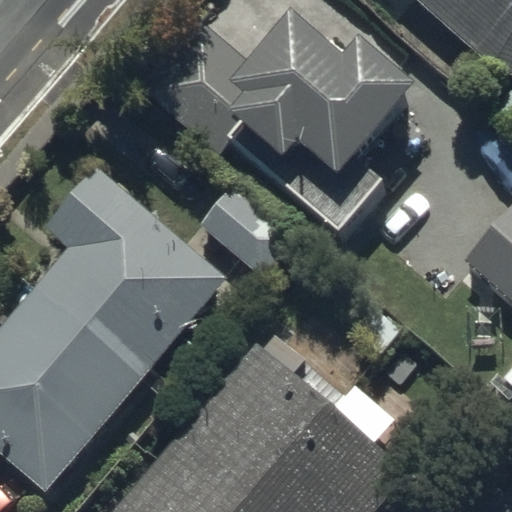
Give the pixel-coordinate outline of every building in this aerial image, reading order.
[(511,0),(414,0),(492,69),(511,77),(511,0)] [(200,20),(143,95),(217,157),(229,143),(338,234),(382,182),(354,159),(416,85),(360,38),(344,57),(290,13),(249,62),(200,20)] [(0,455),(46,495),(229,284),(98,170),(47,229),(68,247),(0,325),(0,455)] [(232,188),(200,225),(261,278),(293,241),(232,188)] [(511,206),(461,264),(511,308),(511,206)] [(379,511),(419,466),(266,334),(111,511),(379,511)] [(511,374),(506,369),(485,392),(506,409),(464,460),(509,497),(511,493),(511,374)]
